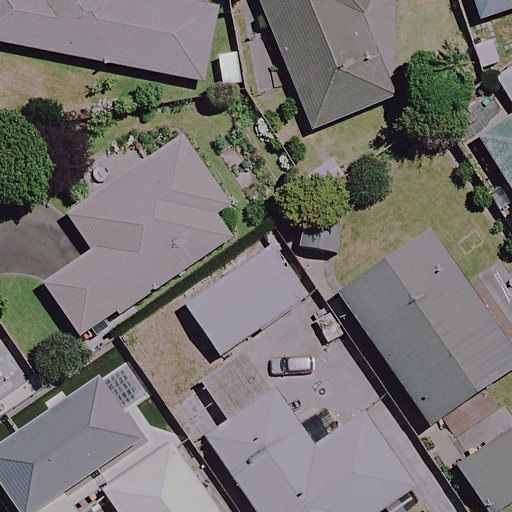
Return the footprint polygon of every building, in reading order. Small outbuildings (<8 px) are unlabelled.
[(156,0),(0,0),(0,46),(205,86),(219,12),(156,0)] [(261,0),(314,133),(397,99),(372,34),(379,31),(366,0),(261,0)] [(511,0),(474,0),(481,22),(511,12),(511,0)] [(511,127),(484,145),(511,188),(511,127)] [(226,205),(185,143),(71,218),(95,255),(47,287),(82,340),(232,242),(214,213),(226,205)] [(342,229),(304,225),(301,252),(340,256),(342,229)] [(511,375),(511,350),(432,236),(342,299),(433,430),(511,375)] [(306,301),(271,253),(189,312),(223,360),(306,301)] [(368,420),(353,429),(336,403),(301,427),(278,394),(209,440),(257,511),(384,511),(416,491),(368,420)] [(503,511),(511,506),(511,436),(511,434),(459,470),(488,511),(503,511)] [(218,511),(173,447),(106,494),(117,511),(218,511)]
